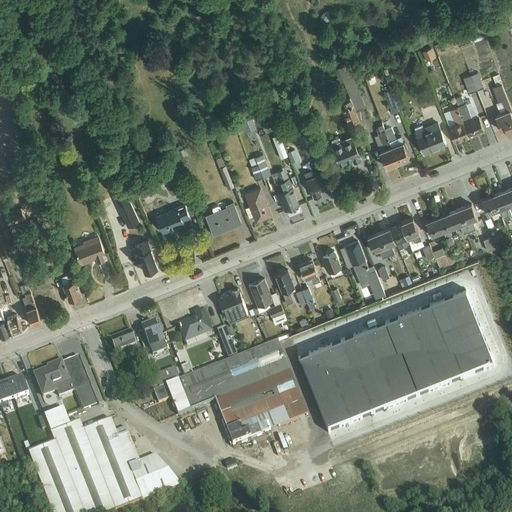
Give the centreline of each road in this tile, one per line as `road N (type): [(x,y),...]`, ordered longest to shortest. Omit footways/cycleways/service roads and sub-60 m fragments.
road 1 (tertiary): [(511,150),(85,318)]
road 2 (unclassified): [(85,318),(107,380),(130,414),(210,465),(243,501)]
